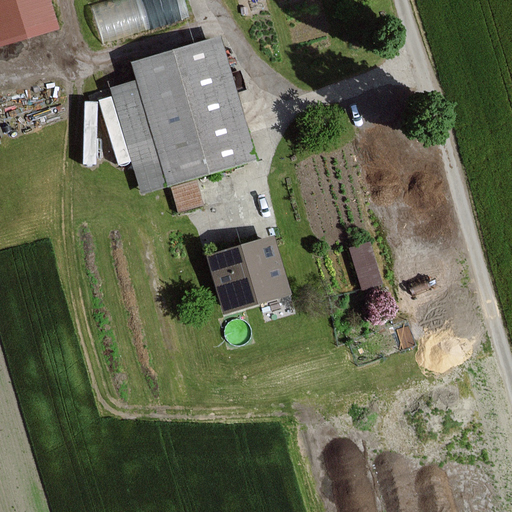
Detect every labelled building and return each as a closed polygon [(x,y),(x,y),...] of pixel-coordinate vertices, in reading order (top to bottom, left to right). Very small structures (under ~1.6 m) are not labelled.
[(56,29),(47,0),(0,0),(0,44),(23,38),(31,36),(56,29)] [(183,0),(93,0),(101,35),(187,16),(183,0)] [(259,165),(224,40),(132,66),(138,86),(114,93),(137,175),(163,168),(177,216),(207,208),(199,181),(259,165)] [(292,300),(274,239),(207,258),(225,319),(292,300)] [(370,239),(349,245),(361,284),(381,278),(370,239)]
